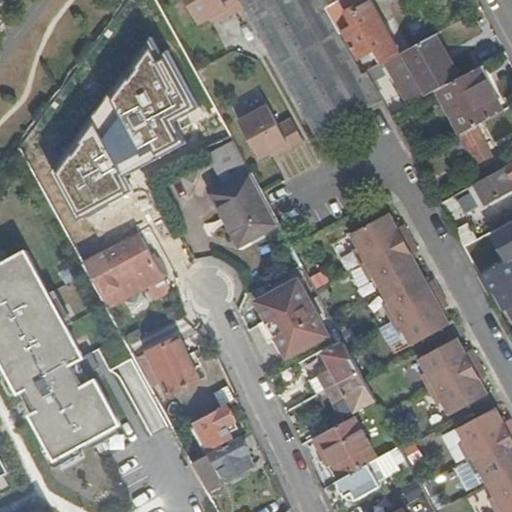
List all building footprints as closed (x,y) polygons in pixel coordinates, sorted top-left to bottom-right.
[(238,0),(182,0),(198,28),(213,20),(216,24),(243,9),(238,0)] [(327,0),(238,0),(243,9),(316,137),(382,102),(366,73),(361,75),(326,10),(331,7),(327,0)] [(370,1),(368,0),(343,0),(341,2),(348,14),(370,1)] [(399,55),(370,1),(348,14),(354,27),(344,32),(358,59),(373,51),(381,65),(383,64),(399,55)] [(209,105),(174,41),(145,23),(138,12),(100,32),(33,145),(50,155),(66,185),(82,159),(132,132),(140,147),(143,149),(201,118),(209,105)] [(458,80),(435,35),(399,55),(383,64),(407,107),(437,91),(458,80)] [(478,69),(458,80),(437,91),(460,135),(474,128),(502,113),(478,69)] [(277,160),(305,145),(290,119),(277,126),(263,101),(249,109),(252,114),(239,121),(259,159),(273,153),(277,160)] [(474,128),(460,135),(467,148),(478,167),(492,160),(474,128)] [(467,148),(460,135),(441,146),(448,158),(467,148)] [(269,212),(234,147),(209,161),(225,192),(214,199),(241,249),(278,228),(269,212)] [(511,165),(469,188),(478,205),(484,202),(485,204),(511,189),(511,165)] [(404,335),(411,348),(449,328),(441,313),(447,309),(433,283),(427,286),(411,257),(417,254),(402,227),(396,231),(389,217),(351,238),(358,250),(353,254),(370,284),(375,282),(388,306),(384,309),(399,337),(404,335)] [(501,247),(493,231),(474,242),(482,258),(501,247)] [(151,263),(136,235),(83,264),(107,309),(145,288),(153,301),(168,293),(161,280),(166,277),(157,260),(151,263)] [(474,242),(461,248),(470,265),(482,258),(474,242)] [(26,253),(0,266),(0,369),(53,471),(122,435),(26,253)] [(511,320),(511,259),(478,277),(488,295),(494,292),(504,311),(506,310),(511,320)] [(288,357),(325,337),(297,286),(260,305),(288,357)] [(465,356),(457,342),(419,362),(426,376),(421,378),(437,407),(443,404),(449,417),(487,396),(479,381),(485,379),(471,353),(465,356)] [(193,385),(172,343),(143,356),(163,398),(193,385)] [(324,355),(339,383),(358,372),(343,344),(324,355)] [(301,364),(274,379),(280,391),(309,375),(301,364)] [(355,411),(374,401),(358,372),(339,383),(324,391),(333,407),(343,401),(348,398),(351,403),(355,411)] [(237,430),(227,409),(194,425),(208,451),(231,440),(229,435),(237,430)] [(503,511),(511,507),(511,426),(511,424),(504,428),(495,410),(456,431),(464,445),(460,448),(475,478),(481,475),(494,500),(489,503),(494,511),(503,511)] [(366,466),(376,460),(352,418),(316,438),(340,481),(366,466)] [(316,438),(310,441),(334,484),(335,484),(340,481),(316,438)] [(241,439),(216,452),(210,455),(224,482),(250,469),(244,458),(249,455),(241,439)] [(198,461),(192,465),(209,495),(216,492),(198,461)] [(340,481),(335,484),(343,498),(350,495),(354,502),(379,488),(366,466),(340,481)]
